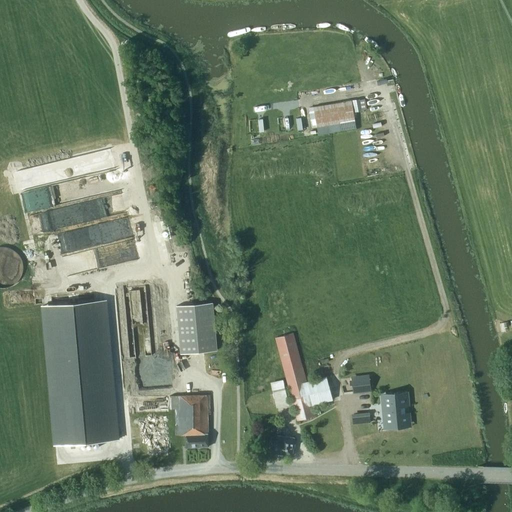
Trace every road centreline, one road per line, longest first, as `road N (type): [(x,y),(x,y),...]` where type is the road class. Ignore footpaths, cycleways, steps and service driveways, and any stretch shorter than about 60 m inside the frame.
road 1 (tertiary): [(28,511),(176,470),(511,476)]
road 2 (track): [(341,470),(347,448),(338,362),(354,349),(428,331),(446,318),(383,83)]
